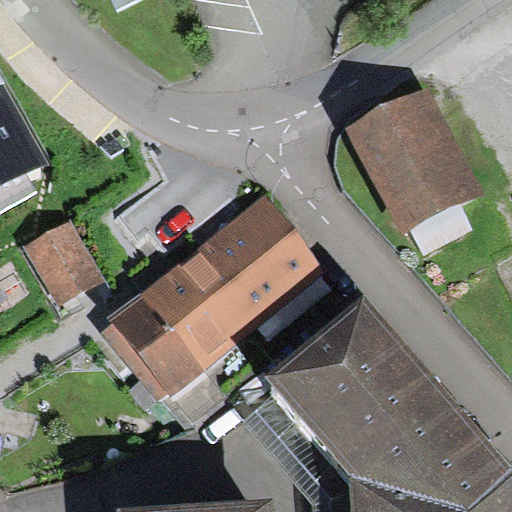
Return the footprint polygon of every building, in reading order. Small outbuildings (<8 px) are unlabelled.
[(0,184),(44,160),(0,79),(0,184)] [(480,191),(428,89),(346,131),(398,233),(480,191)] [(323,269),(264,196),(217,233),(155,283),(112,316),(117,322),(105,331),(157,396),(168,387),(171,390),(323,269)] [(102,277),(70,224),(26,251),(58,303),(102,277)] [(511,511),(511,466),(364,294),(265,378),(351,478),(353,511),(279,511),(279,497),(119,509),(119,511),(511,511)]
